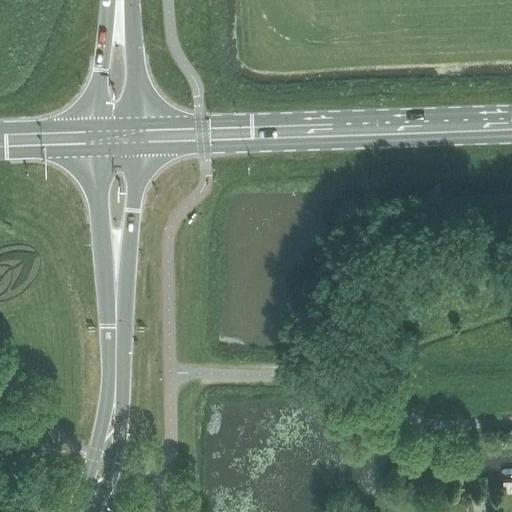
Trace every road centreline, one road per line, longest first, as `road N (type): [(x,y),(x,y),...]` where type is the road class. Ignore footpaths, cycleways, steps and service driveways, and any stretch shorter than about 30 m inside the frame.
road 1 (secondary): [(118,137),(511,125)]
road 2 (tertiary): [(86,511),(106,458),(115,395),(118,137)]
road 3 (tertiary): [(118,137),(118,0)]
